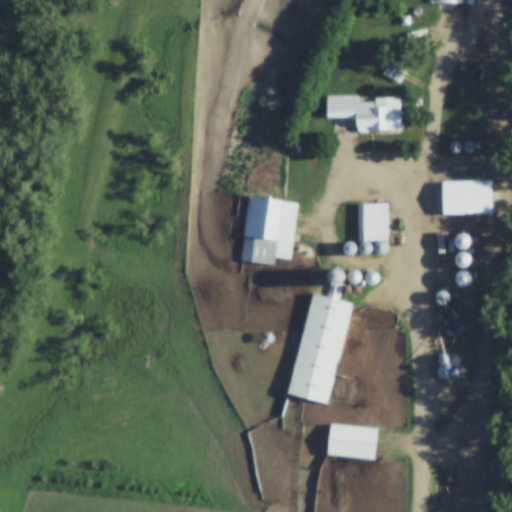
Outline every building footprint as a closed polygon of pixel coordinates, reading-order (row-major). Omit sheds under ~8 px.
[(384,75),(399,81),(406,65),(390,59),(384,75)] [(460,119),(481,119),(481,104),(492,104),(492,90),(481,90),(481,76),(460,76),(460,119)] [(401,131),(401,98),(358,98),(358,95),(326,95),(326,121),(356,121),(356,131),(401,131)] [(492,181),(442,181),(442,214),(492,214),(492,181)] [(291,259),(297,201),(248,195),(240,260),(274,264),(275,257),(291,259)] [(360,250),(388,250),(388,203),(360,203),(360,250)] [(350,301),(310,293),(288,395),(329,404),(350,301)] [(374,459),(376,427),(328,424),(327,457),(374,459)]
